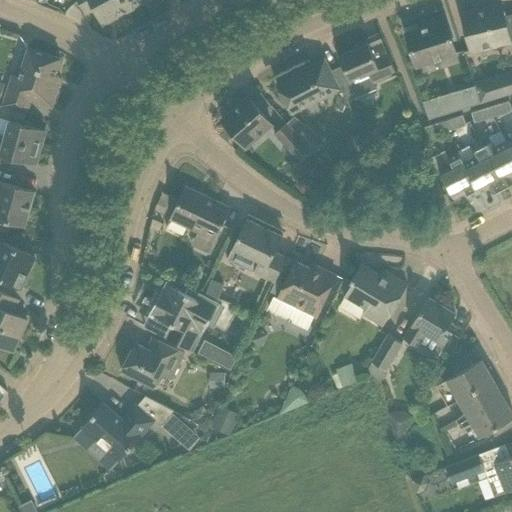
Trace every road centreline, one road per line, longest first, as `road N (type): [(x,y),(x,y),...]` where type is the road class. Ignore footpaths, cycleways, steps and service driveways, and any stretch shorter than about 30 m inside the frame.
road 1 (residential): [(112,64),(71,138),(66,314),(40,400)]
road 2 (residential): [(40,400),(105,319),(143,193),(177,123)]
road 3 (residential): [(446,246),(307,223),(177,123)]
road 4 (residential): [(177,123),(207,89),(344,14),(386,0)]
road 5 (residential): [(222,0),(161,26),(112,64)]
road 6 (residential): [(112,64),(0,12)]
road 7 (residential): [(511,349),(446,246)]
